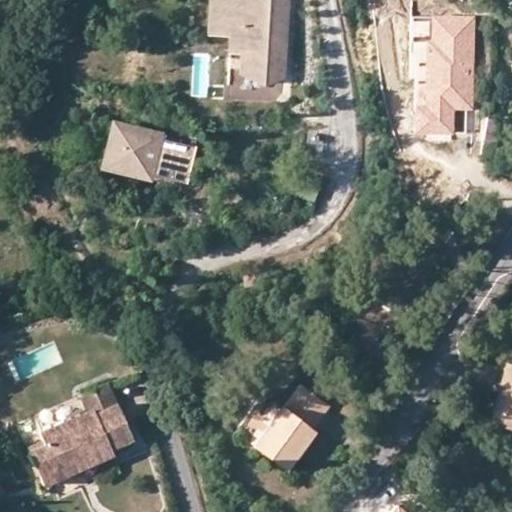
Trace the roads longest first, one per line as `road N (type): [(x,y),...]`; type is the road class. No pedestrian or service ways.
road 1 (residential): [(195,511),(164,408),(155,338),(171,292),(208,258),(309,231),(336,197),(347,142),(325,0)]
road 2 (residential): [(338,511),(511,256)]
